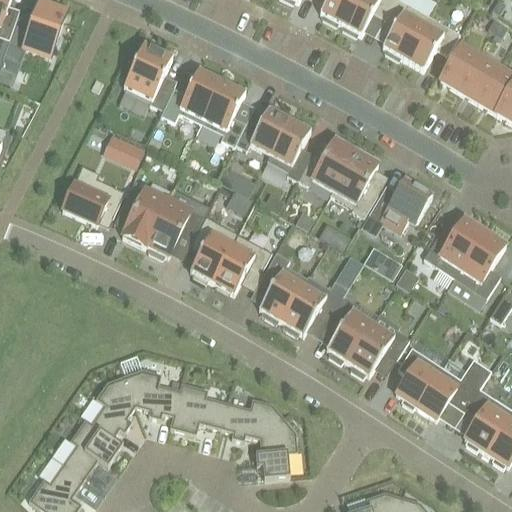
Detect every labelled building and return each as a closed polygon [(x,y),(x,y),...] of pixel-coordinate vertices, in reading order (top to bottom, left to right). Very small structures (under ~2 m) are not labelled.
[(0,0),(0,43),(9,47),(17,22),(6,18),(8,12),(12,0),(0,0)] [(298,8),(302,0),(279,0),(278,2),(293,10),(295,6),(298,8)] [(322,24),(336,32),(338,29),(340,30),(356,0),(329,0),(320,19),(323,21),(322,24)] [(343,32),(341,35),(356,43),(358,39),(361,41),(373,20),(384,25),(396,3),(390,0),(356,0),(340,30),(343,32)] [(386,55),(384,58),(398,66),(400,63),(403,65),(428,22),(396,3),(384,25),(394,32),(384,50),(382,53),(386,55)] [(505,10),(498,5),(492,15),(499,20),(505,10)] [(39,6),(22,54),(50,64),(67,16),(39,6)] [(435,56),(446,62),(460,40),(428,22),(403,65),(423,77),(435,56)] [(494,39),(501,29),(494,24),(487,35),(494,39)] [(501,29),(494,39),(501,44),(508,33),(501,29)] [(173,91),(162,85),(172,64),(144,51),(124,94),(151,106),(149,110),(163,116),(177,87),(175,86),(173,91)] [(460,52),(440,87),(459,98),(480,63),(460,52)] [(480,63),(459,98),(477,109),(498,74),(480,63)] [(511,82),(498,74),(477,109),(496,120),(511,93),(511,82)] [(13,81),(1,76),(0,78),(0,86),(10,90),(13,81)] [(197,76),(185,100),(173,95),(161,121),(174,127),(178,118),(200,129),(221,87),(197,76)] [(244,99),(221,87),(200,129),(224,141),(221,146),(234,152),(245,130),(232,124),(244,99)] [(511,93),(496,120),(511,129),(511,93)] [(267,167),(289,126),(268,115),(256,136),(246,131),(235,150),(246,156),(250,150),(270,161),(267,167)] [(297,187),(307,168),(297,162),(310,137),(289,126),(267,167),(288,178),(286,182),(297,187)] [(144,154),(113,140),(107,152),(139,166),(144,154)] [(312,161),(300,182),(311,188),(315,181),(335,193),(355,158),(334,146),(323,167),(312,161)] [(358,159),(355,158),(335,193),(330,201),(352,214),(351,216),(365,224),(378,201),(365,193),(378,171),(375,169),(377,166),(360,156),(358,159)] [(102,219),(113,223),(124,198),(96,185),(90,198),(75,191),(74,190),(71,198),(67,196),(60,211),(64,212),(62,216),(63,217),(64,217),(96,231),(95,231),(97,232),(102,219)] [(404,185),(397,198),(394,203),(383,196),(369,220),(400,239),(408,226),(414,229),(415,230),(432,202),(404,185)] [(145,254),(146,252),(168,208),(167,207),(133,190),(122,212),(135,218),(122,242),(145,254)] [(243,222),(251,207),(240,201),(232,216),(243,222)] [(193,245),(205,223),(168,205),(167,207),(168,208),(146,252),(149,254),(148,258),(163,265),(164,261),(168,263),(180,240),(193,246),(193,245)] [(212,289),(238,240),(205,222),(205,223),(193,245),(204,251),(190,277),(194,279),(193,282),(206,289),(207,286),(212,289)] [(454,285),(487,235),(475,228),(473,231),(464,225),(449,248),(438,242),(423,264),(454,285)] [(487,235),(454,285),(486,305),(500,282),(490,276),(506,252),(497,246),(499,243),(487,235)] [(264,280),(275,260),(238,240),(212,289),(217,291),(215,294),(228,301),(230,298),(234,301),(249,272),(264,280)] [(278,327),(281,329),(303,291),(307,284),(286,272),(290,266),(276,258),(275,260),(264,280),(261,284),(273,291),(259,315),(263,318),(261,321),(276,330),(278,327)] [(379,275),(392,283),(400,270),(387,262),(379,275)] [(318,318),(329,325),(342,303),(343,303),(348,295),(334,287),(330,295),(308,282),(307,284),(303,291),(281,329),(284,331),(282,334),(297,342),(299,339),(303,342),(318,318)] [(343,366),(347,369),(371,332),(351,319),(356,312),(343,303),(342,303),(329,325),(341,332),(326,355),(330,358),(328,361),(341,370),(343,366)] [(500,330),(511,311),(511,308),(503,303),(489,323),(500,330)] [(385,358),(396,366),(409,345),(396,337),(391,345),(371,332),(347,369),(352,372),(350,375),(363,384),(365,380),(369,383),(385,358)] [(395,400),(403,405),(401,408),(412,415),(414,412),(419,415),(445,375),(411,354),(397,375),(407,382),(395,400)] [(436,426),(438,423),(448,408),(464,419),(466,415),(479,395),(491,377),(473,365),(460,385),(445,375),(419,415),(436,426)] [(171,434),(182,390),(181,389),(180,396),(159,391),(161,382),(142,377),(124,383),(135,412),(150,416),(148,422),(161,425),(162,419),(173,422),(170,434),(171,434)] [(135,412),(124,383),(107,390),(96,406),(104,411),(91,429),(85,425),(85,426),(122,452),(123,451),(113,444),(119,435),(124,438),(132,428),(127,424),(135,412)] [(208,396),(182,390),(171,434),(196,440),(199,429),(221,435),(228,409),(206,403),(208,396)] [(467,447),(465,450),(476,457),(478,454),(486,459),(511,418),(511,416),(479,395),(466,415),(478,423),(464,445),(467,447)] [(260,445),(283,425),(271,410),(252,406),(250,415),(228,409),(221,435),(233,438),(232,444),(244,447),(245,441),(260,445)] [(511,418),(486,459),(494,464),(492,467),(503,474),(505,471),(508,473),(511,466),(511,418)] [(283,425),(260,445),(261,460),(255,460),(256,473),(262,473),(264,486),(290,483),(288,460),(297,459),(296,439),(283,425)] [(122,452),(85,426),(70,447),(76,451),(63,470),(85,485),(98,466),(107,473),(122,452)] [(29,507),(35,511),(80,511),(81,511),(72,504),(85,485),(63,470),(50,489),(44,485),(29,507)] [(400,511),(402,504),(385,499),(366,505),(368,511),(400,511)]
